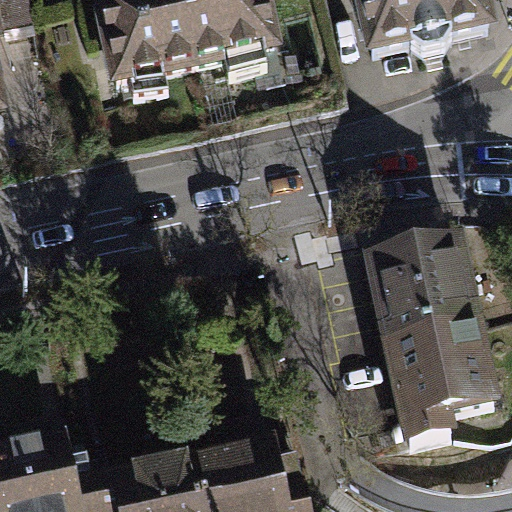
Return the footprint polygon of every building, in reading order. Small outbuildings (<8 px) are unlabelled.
[(31,0),(0,0),(0,38),(38,31),(31,0)] [(168,96),(191,90),(172,0),(136,0),(91,10),(111,107),(135,102),(136,110),(170,103),(168,96)] [(271,0),(172,0),(191,90),(228,82),(230,95),(270,87),(266,72),(286,68),(271,0)] [(351,0),(369,80),(415,69),(426,76),(448,71),(456,60),(501,51),(490,0),(351,0)] [(0,140),(1,141),(0,138),(0,130),(18,126),(0,46),(0,140)] [(365,277),(383,364),(486,341),(467,254),(436,261),(433,248),(371,262),(374,275),(365,277)] [(504,427),(486,341),(383,364),(405,467),(460,456),(456,437),(504,427)] [(54,448),(0,459),(0,511),(88,511),(84,492),(79,465),(58,469),(54,448)] [(263,454),(184,470),(193,511),(296,511),(287,468),(267,472),(263,454)] [(193,511),(184,470),(84,492),(88,511),(193,511)]
